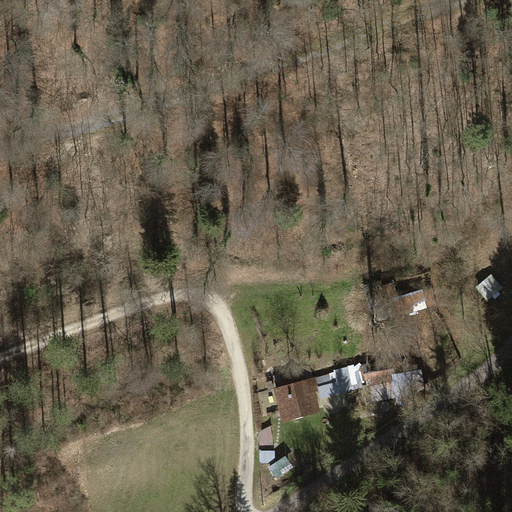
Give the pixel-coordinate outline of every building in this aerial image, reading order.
[(500,288),(491,277),(479,287),(488,298),(500,288)] [(424,287),(399,295),(403,309),(428,301),(424,287)] [(389,363),(362,367),(364,381),(366,381),(367,386),(392,382),(389,363)] [(356,367),(337,371),(340,384),(359,379),(356,367)] [(314,378),(276,388),(284,417),(284,419),(318,411),(313,390),(318,389),(316,383),(315,383),(314,378)] [(271,427),(259,433),(261,449),(273,444),(271,427)] [(275,463),(275,451),(260,452),(260,463),(275,463)] [(286,456),(268,468),(276,479),(293,467),(286,456)]
